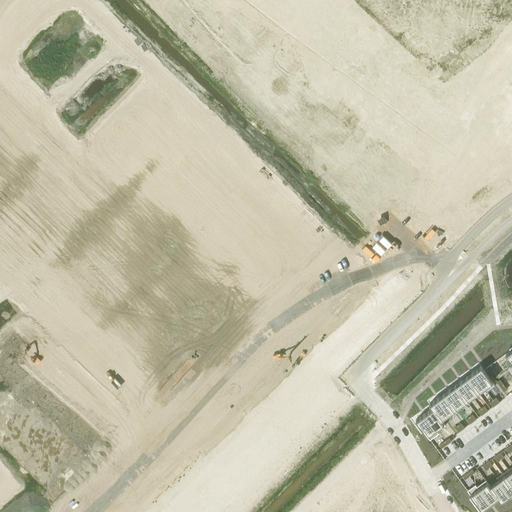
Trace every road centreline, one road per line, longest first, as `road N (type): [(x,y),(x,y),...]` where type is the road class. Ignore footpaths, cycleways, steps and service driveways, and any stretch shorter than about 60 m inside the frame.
road 1 (tertiary): [(349,376),(222,511)]
road 2 (tertiary): [(447,278),(349,376)]
road 3 (unknown): [(386,0),(511,37)]
road 4 (residential): [(300,511),(390,418)]
